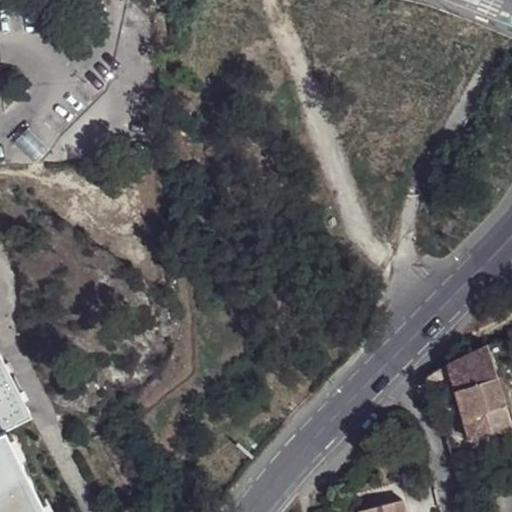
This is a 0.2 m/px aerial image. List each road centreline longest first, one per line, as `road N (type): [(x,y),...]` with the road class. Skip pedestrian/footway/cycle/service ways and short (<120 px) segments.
road 1 (tertiary): [(256,511),(380,368)]
road 2 (tertiary): [(380,368),(511,232)]
road 3 (unclassified): [(380,368),(433,427),(456,511)]
